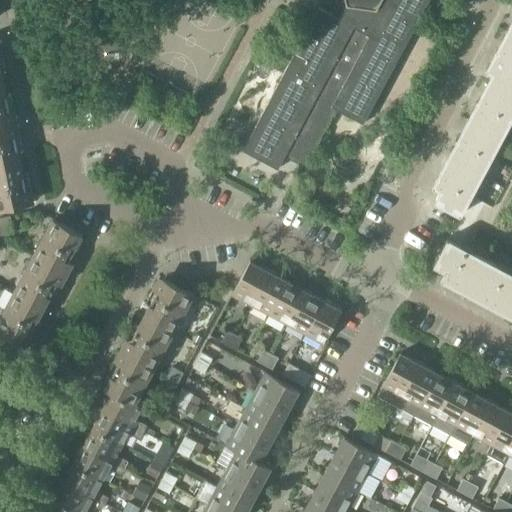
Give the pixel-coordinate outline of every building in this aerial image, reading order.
[(338,0),(340,13),(339,18),(318,8),(242,150),(278,169),(284,156),(304,166),(335,109),(363,124),(428,0),(338,0)] [(511,35),(507,32),(497,52),(511,59),(511,35)] [(511,59),(497,52),(486,71),(511,84),(511,59)] [(511,93),(511,84),(486,71),(483,78),(511,93)] [(479,101),(511,118),(511,115),(511,93),(489,81),(479,101)] [(7,102),(3,82),(0,83),(0,125),(17,122),(12,101),(7,102)] [(511,118),(479,101),(468,120),(500,137),(511,118)] [(468,120),(458,140),(490,157),(500,137),(468,120)] [(17,122),(0,125),(0,167),(20,163),(16,144),(21,143),(17,122)] [(490,157),(458,140),(448,159),(480,176),(490,157)] [(480,176),(448,159),(437,179),(469,196),(480,176)] [(20,163),(0,167),(0,209),(33,203),(29,181),(24,182),(20,163)] [(469,196),(437,179),(433,187),(439,190),(433,201),(459,215),(469,196)] [(0,218),(0,232),(1,236),(13,233),(10,216),(0,218)] [(33,255),(67,273),(77,255),(73,253),(82,235),(52,219),(33,255)] [(449,282),(466,250),(447,240),(433,265),(444,271),(440,277),(449,282)] [(466,250),(449,282),(468,292),(485,260),(466,250)] [(67,273),(33,255),(14,291),(44,307),(53,290),(57,293),(67,273)] [(485,260),(468,292),(488,302),(505,270),(485,260)] [(250,305),(268,271),(250,261),(232,295),(250,305)] [(511,303),(511,274),(505,270),(488,302),(507,313),(511,303)] [(268,271),(250,305),(268,315),(286,281),(268,271)] [(153,298),(144,314),(174,330),(193,294),(159,276),(149,296),(153,298)] [(286,281),(268,315),(286,324),(304,291),(286,281)] [(44,307),(14,291),(0,316),(0,332),(28,347),(38,327),(34,325),(44,307)] [(304,291),(286,324),(304,334),(322,300),(304,291)] [(341,310),(322,300),(304,334),(323,344),(341,310)] [(174,330),(144,314),(125,350),(155,366),(174,330)] [(229,346),(235,334),(227,330),(221,342),(229,346)] [(235,334),(229,346),(236,350),(242,338),(235,334)] [(155,366),(125,350),(121,348),(110,368),(114,370),(104,388),(111,392),(112,391),(135,404),(135,403),(155,366)] [(264,365),(271,354),(263,350),(257,361),(264,365)] [(201,352),(197,361),(208,367),(213,358),(201,352)] [(396,406),(419,363),(400,353),(377,396),(396,406)] [(278,358),(271,354),(264,365),(272,369),(278,358)] [(208,367),(197,361),(193,368),(209,376),(212,369),(208,367)] [(282,375),(297,383),(305,387),(311,375),(288,363),(282,375)] [(436,373),(419,363),(396,406),(414,415),(436,373)] [(172,367),(168,373),(180,379),(183,373),(172,367)] [(255,391),(289,409),(299,390),(265,372),(255,391)] [(180,379),(168,373),(165,379),(164,382),(175,388),(180,379)] [(436,373),(414,415),(432,425),(454,382),(436,373)] [(472,392),(454,382),(432,425),(450,435),(472,392)] [(182,388),(178,395),(189,402),(194,394),(182,388)] [(111,392),(102,409),(143,431),(153,437),(156,433),(145,427),(146,426),(135,420),(142,406),(135,403),(135,404),(112,391),(111,392)] [(255,391),(245,409),(279,427),(289,409),(255,391)] [(490,402),(472,392),(450,435),(468,444),(472,435),(490,402)] [(189,402),(178,395),(174,403),(195,415),(199,407),(189,402)] [(509,411),(490,402),(472,435),(490,445),(509,411)] [(143,431),(102,409),(92,428),(122,444),(129,431),(140,437),(143,431)] [(279,427),(245,409),(236,427),(269,445),(279,427)] [(511,413),(509,411),(490,445),(486,454),(504,463),(508,455),(511,447),(511,413)] [(374,446),(380,435),(365,427),(366,426),(358,422),(352,434),(360,438),(374,446)] [(269,445),(236,427),(225,446),(236,451),(236,450),(260,463),(260,462),(269,445)] [(92,428),(83,445),(124,467),(127,462),(116,456),(122,444),(92,428)] [(390,441),(380,435),(374,446),(393,456),(398,445),(391,440),(390,441)] [(181,444),(192,450),(197,442),(185,436),(181,444)] [(334,455),(367,473),(377,454),(347,438),(344,436),(334,455)] [(162,451),(168,454),(169,454),(172,447),(165,444),(162,451)] [(192,450),(181,444),(177,452),(188,458),(192,450)] [(124,467),(83,445),(73,463),(103,480),(109,467),(120,473),(124,467)] [(406,449),(398,445),(393,456),(400,459),(406,449)] [(236,450),(236,451),(227,468),(260,486),(270,467),(260,462),(260,463),(236,450)] [(157,452),(153,460),(162,465),(166,458),(157,452)] [(334,455),(324,473),(358,491),(367,473),(334,455)] [(428,475),(434,463),(427,459),(421,471),(428,475)] [(146,473),(155,478),(156,479),(163,465),(162,465),(153,460),(146,473)] [(103,480),(73,463),(63,481),(104,503),(107,498),(96,492),(103,480)] [(442,467),(434,463),(428,475),(431,476),(436,479),(442,467)] [(260,486),(227,468),(217,486),(251,504),(260,486)] [(162,480),(173,486),(177,478),(166,472),(162,480)] [(358,491),(324,473),(314,491),(348,509),(358,491)] [(464,494),(470,483),(463,479),(457,490),(464,494)] [(173,486),(162,480),(158,487),(169,493),(173,486)] [(63,481),(54,499),(77,511),(85,511),(90,503),(101,509),(104,503),(63,481)] [(404,483),(400,491),(411,497),(415,489),(404,483)] [(470,483),(464,494),(472,498),(478,487),(470,483)] [(133,495),(135,496),(143,501),(149,490),(139,485),(133,495)] [(246,511),(251,504),(217,486),(207,504),(221,511),(246,511)] [(346,511),(348,509),(314,491),(304,510),(307,511),(346,511)] [(411,497),(400,491),(396,498),(407,504),(411,497)] [(421,492),(417,500),(428,506),(432,498),(421,492)] [(498,511),(500,511),(506,501),(498,497),(492,509),(498,511)] [(77,511),(54,499),(47,511),(77,511)] [(428,506),(417,500),(413,507),(412,507),(408,511),(435,511),(436,510),(428,506)] [(122,511),(136,511),(139,508),(127,501),(122,511)] [(511,504),(506,501),(500,511),(510,511),(511,508),(511,504)]
